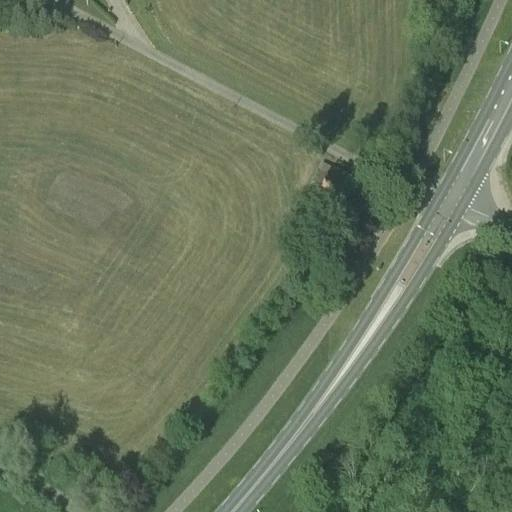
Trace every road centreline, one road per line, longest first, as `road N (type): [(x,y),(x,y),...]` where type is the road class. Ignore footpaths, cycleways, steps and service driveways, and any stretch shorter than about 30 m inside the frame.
road 1 (primary): [(228,511),(331,388),(453,198)]
road 2 (primary): [(453,198),(511,75)]
